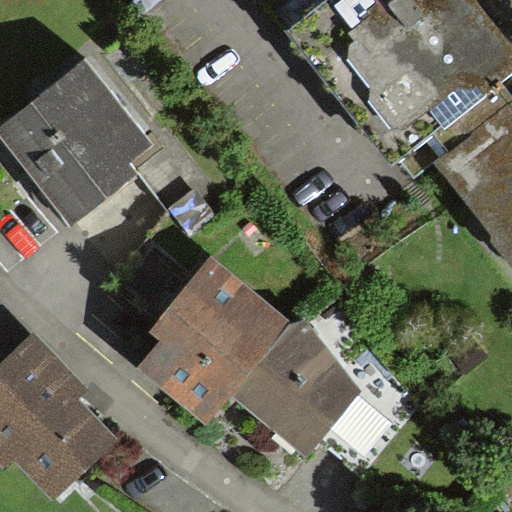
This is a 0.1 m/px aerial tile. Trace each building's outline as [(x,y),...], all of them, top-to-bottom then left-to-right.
[(331,0),(283,39),(389,170),(403,159),(412,171),(427,159),(493,240),(488,244),(511,273),(511,102),(503,91),(511,83),(511,51),(469,0),(331,0)] [(153,155),(86,70),(60,91),(0,138),(0,148),(73,240),(141,187),(130,173),(153,155)] [(234,407),(294,336),(213,273),(192,299),(152,350),(160,357),(139,383),(209,438),(234,407)] [(294,336),(234,407),(307,470),(364,400),(300,329),(294,336)] [(82,391),(33,339),(0,370),(0,453),(6,459),(15,450),(57,495),(109,447),(69,404),(82,391)]
